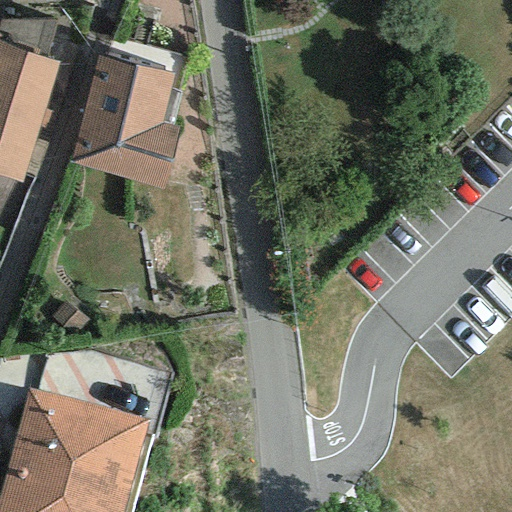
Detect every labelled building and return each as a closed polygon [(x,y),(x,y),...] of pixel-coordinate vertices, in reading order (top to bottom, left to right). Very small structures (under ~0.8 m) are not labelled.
[(0,20),(0,42),(44,57),(55,21),(0,20)] [(44,57),(0,42),(0,174),(18,181),(57,62),(44,57)] [(95,51),(67,161),(160,185),(174,129),(163,127),(177,72),(95,51)] [(66,303),(51,319),(68,335),(83,320),(66,303)] [(105,511),(129,423),(22,394),(0,475),(0,511),(105,511)]
